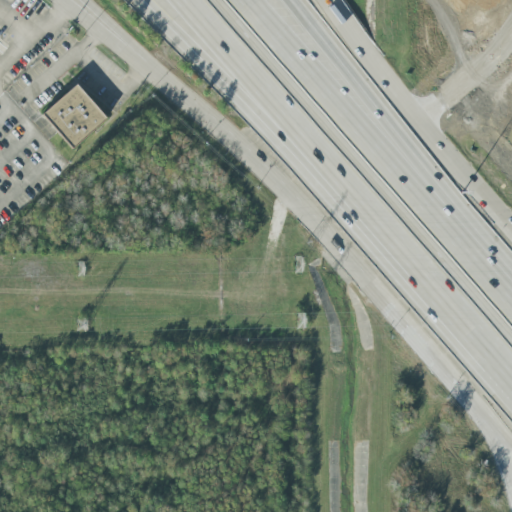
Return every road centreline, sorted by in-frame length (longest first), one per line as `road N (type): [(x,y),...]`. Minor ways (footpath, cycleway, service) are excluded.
road 1 (motorway): [(203,0),(511,349)]
road 2 (primary): [(146,64),(220,123),(461,385)]
road 3 (motorway): [(511,297),(249,0)]
road 4 (motorway): [(511,280),(284,0)]
road 5 (primary): [(511,235),(384,87),(327,0)]
road 6 (motorway): [(131,0),(337,195)]
road 7 (motorway): [(337,195),(511,393)]
road 8 (motorway): [(166,0),(337,195)]
road 9 (residential): [(511,30),(462,86),(414,122)]
